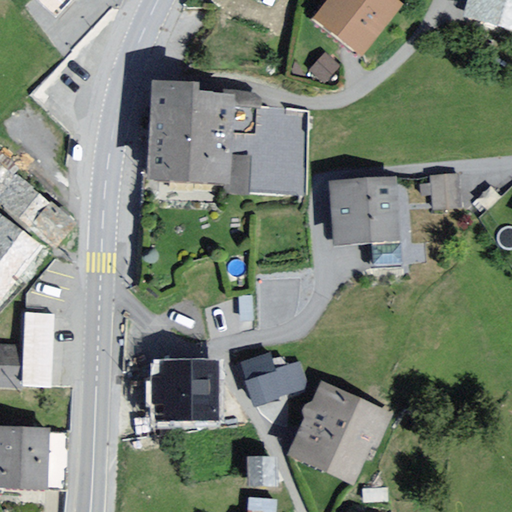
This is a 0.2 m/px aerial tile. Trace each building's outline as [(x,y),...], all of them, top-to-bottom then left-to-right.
[(389,0),(343,0),(326,21),(360,50),(397,7),(389,0)] [(511,0),(469,0),(467,15),(511,23),(511,0)] [(228,177),(233,97),(178,93),(172,173),(228,177)] [(0,186),(12,170),(0,161),(0,186)] [(454,180),(431,186),(437,210),(460,205),(454,180)] [(394,185),(340,192),(347,243),(401,236),(394,185)] [(67,221),(26,187),(11,205),(52,238),(67,221)] [(17,236),(0,251),(0,304),(44,266),(17,236)] [(236,298),(207,302),(211,331),(240,328),(236,298)] [(57,385),(60,321),(28,320),(25,383),(57,385)] [(0,382),(17,382),(17,340),(0,339),(0,382)] [(220,372),(181,370),(179,422),(218,423),(220,372)] [(278,380),(249,392),(258,413),(287,401),(278,380)] [(393,411),(332,382),(299,453),(360,482),(393,411)] [(52,434),(0,432),(0,488),(51,489),(52,434)] [(275,466),(250,466),(250,488),(275,488),(275,466)]
